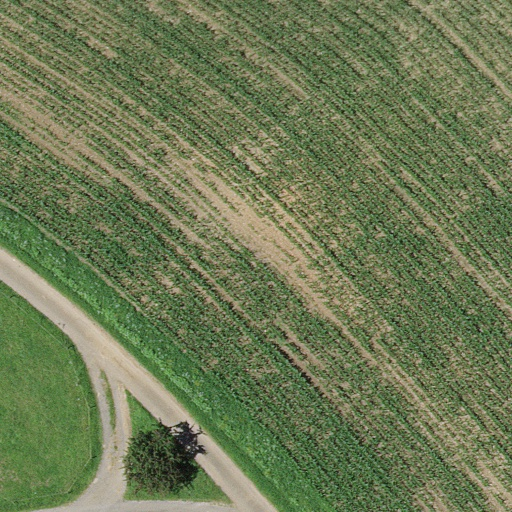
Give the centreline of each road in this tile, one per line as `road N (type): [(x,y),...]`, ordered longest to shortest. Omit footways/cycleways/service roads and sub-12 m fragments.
road 1 (unclassified): [(255,511),(155,399),(0,265)]
road 2 (track): [(105,354),(122,463),(102,511)]
